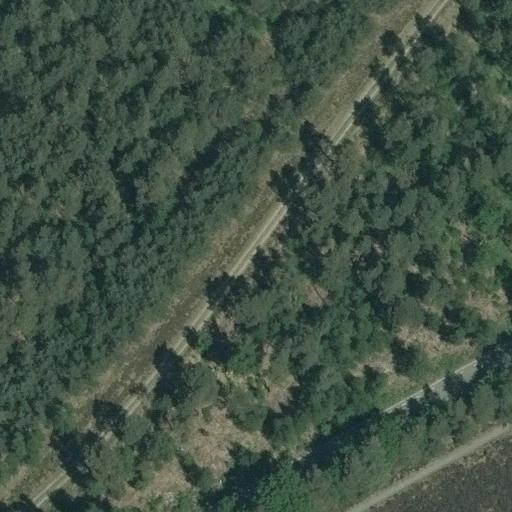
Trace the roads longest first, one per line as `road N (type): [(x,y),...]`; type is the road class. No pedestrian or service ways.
road 1 (track): [(442,0),(141,395),(27,511)]
road 2 (tertiary): [(221,511),(511,351)]
